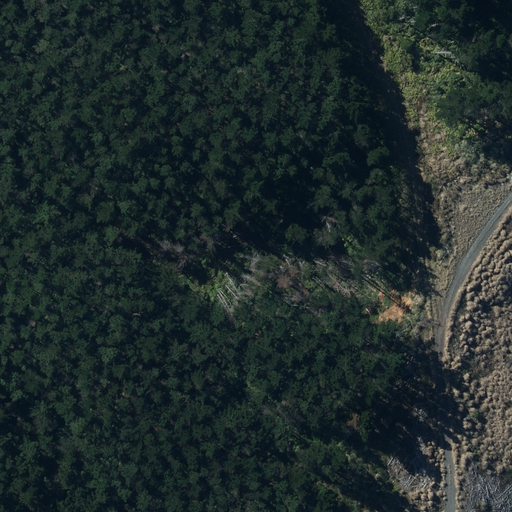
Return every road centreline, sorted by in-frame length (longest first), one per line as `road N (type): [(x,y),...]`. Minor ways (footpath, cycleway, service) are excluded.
road 1 (track): [(448,511),(459,425),(441,324),(343,0)]
road 2 (track): [(441,324),(511,199)]
